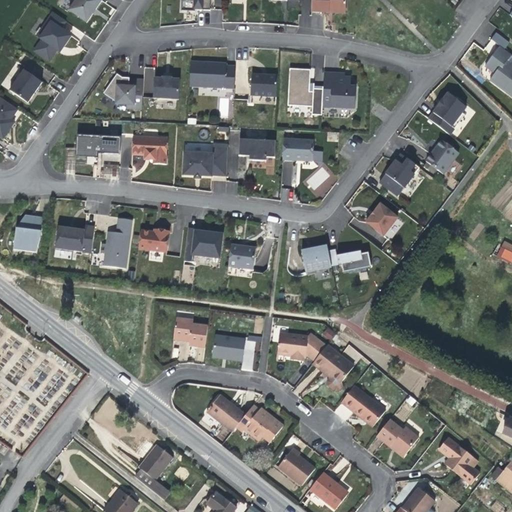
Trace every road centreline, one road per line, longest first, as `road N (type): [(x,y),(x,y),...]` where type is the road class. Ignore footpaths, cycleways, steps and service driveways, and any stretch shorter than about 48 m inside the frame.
road 1 (residential): [(13,186),(107,188),(318,215),(431,72)]
road 2 (residential): [(117,39),(302,40),(431,72)]
road 3 (residential): [(367,511),(379,476),(268,388),(187,375),(148,403)]
road 4 (residential): [(13,186),(117,39)]
road 5 (tertiary): [(148,403),(288,511)]
road 6 (residential): [(105,369),(2,511)]
road 7 (residential): [(511,409),(356,328)]
road 8 (tertiary): [(0,285),(105,369)]
